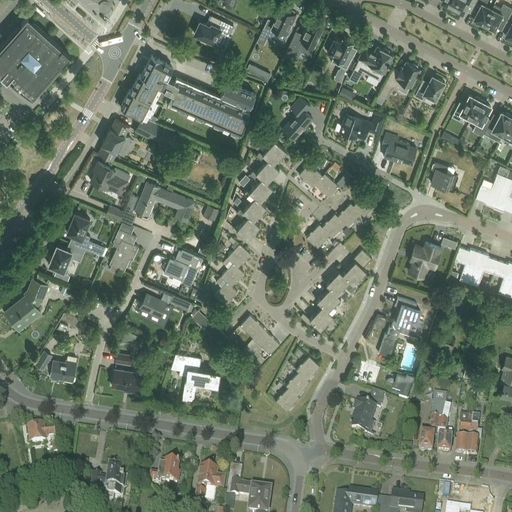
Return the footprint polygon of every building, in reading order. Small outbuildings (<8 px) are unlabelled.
[(111,0),(99,0),(99,1),(99,2),(98,3),(99,3),(99,4),(99,6),(100,6),(100,7),(101,7),(102,8),(103,8),(104,8),(104,12),(105,12),(107,8),(109,7),(111,3),(111,1),(111,0)] [(442,0),(441,1),(447,4),(446,6),(451,8),(455,0),(442,0)] [(455,0),(451,8),(456,11),(457,10),(462,12),(466,6),(469,1),(474,3),(475,0),(455,0)] [(487,0),(475,0),(474,3),(479,6),(473,18),(478,21),(477,22),(483,25),(492,8),(485,4),(487,0)] [(492,8),(483,25),(488,28),(489,26),(494,29),(500,18),(506,20),(511,8),(511,6),(503,2),(501,7),(494,3),(492,8)] [(263,28),(257,40),(264,43),(268,35),(274,37),(278,29),(288,34),(291,28),(289,27),(296,14),(293,13),(294,11),(288,8),(288,10),(281,7),(270,31),(263,28)] [(198,21),(193,33),(200,37),(199,41),(207,44),(209,40),(213,42),(218,31),(227,35),(232,24),(209,14),(205,24),(198,21)] [(28,16),(21,23),(23,24),(21,26),(18,24),(0,44),(0,70),(2,72),(0,74),(7,80),(10,76),(32,96),(41,87),(70,55),(53,40),(54,39),(33,20),(28,16)] [(296,30),(284,55),(295,60),(300,48),(310,53),(323,26),(310,20),(306,27),(303,33),(303,34),(296,30)] [(334,37),(327,51),(333,54),(332,56),(332,57),(331,60),(347,68),(355,52),(349,49),(353,41),(342,35),(340,40),(334,37)] [(363,51),(349,78),(357,82),(362,71),(369,74),(379,79),(383,72),(384,72),(393,54),(389,52),(389,50),(385,48),(383,49),(378,46),(374,52),(372,51),(370,55),(363,51)] [(129,88),(121,105),(142,116),(143,115),(146,117),(162,86),(174,92),(168,105),(193,116),(238,136),(239,135),(242,126),(247,115),(249,111),(242,108),(244,104),(249,106),(249,107),(250,105),(252,100),(253,99),(255,94),(255,93),(254,92),(247,89),(246,89),(240,86),(239,86),(229,81),(226,80),(226,82),(220,95),(177,76),(175,80),(172,78),(167,76),(170,71),(164,67),(167,62),(151,54),(141,74),(139,73),(131,89),(129,88)] [(379,93),(376,100),(382,104),(385,96),(387,97),(392,86),(398,89),(398,88),(406,93),(410,86),(420,68),(418,67),(418,65),(414,63),(412,64),(407,61),(403,68),(401,71),(399,70),(399,71),(393,68),(379,93)] [(250,63),(246,69),(257,74),(260,68),(250,63)] [(445,81),(432,75),(429,82),(423,79),(415,95),(424,100),(427,94),(435,99),(440,91),(441,91),(445,85),(443,85),(445,81)] [(343,86),(339,93),(346,97),(349,90),(343,86)] [(463,113),(471,117),(481,98),(476,95),(475,97),(470,94),(467,100),(466,100),(463,107),(457,104),(451,116),(460,120),(463,113)] [(313,117),(305,111),(311,105),(300,96),(290,106),(296,112),(282,128),(295,138),(313,117)] [(486,103),(486,101),(481,98),(471,117),(477,121),(473,129),(482,134),(483,132),(491,119),(485,116),(488,111),(487,111),(491,105),(486,103)] [(506,112),(505,113),(501,111),(496,121),(491,119),(483,132),(493,138),(497,131),(503,134),(511,116),(511,114),(506,112)] [(349,132),(364,137),(367,129),(378,132),(383,116),(376,113),(373,122),(346,113),(340,131),(349,134),(349,132)] [(175,115),(170,126),(185,133),(190,122),(175,115)] [(142,116),(135,129),(149,136),(156,122),(142,116)] [(511,116),(503,134),(509,137),(505,144),(511,147),(511,116)] [(125,123),(115,118),(110,127),(102,143),(98,152),(107,156),(113,159),(130,125),(125,123)] [(444,130),(441,136),(449,140),(452,134),(444,130)] [(269,146),(263,153),(274,163),(280,156),(286,149),(266,132),(263,135),(272,143),(269,146)] [(416,147),(408,144),(409,142),(398,139),(399,136),(386,132),(386,133),(382,142),(388,144),(384,156),(391,158),(392,156),(411,162),(416,147)] [(179,134),(176,141),(190,147),(193,140),(179,134)] [(257,138),(252,144),(258,149),(263,143),(257,138)] [(259,150),(256,154),(265,162),(262,165),(256,172),(267,182),(273,175),(279,168),(274,163),(263,153),(259,150)] [(319,161),(322,156),(317,153),(314,158),(319,161)] [(334,162),(330,165),(336,170),(340,165),(337,163),(335,160),(334,161),(334,162)] [(453,190),(456,181),(458,175),(447,171),(449,165),(434,160),(431,168),(436,169),(432,182),(453,190)] [(106,188),(107,186),(121,193),(124,186),(127,179),(114,173),(116,170),(100,162),(91,180),(106,188)] [(313,186),(315,183),(323,175),(323,174),(309,162),(299,173),(313,186)] [(481,184),(476,197),(486,201),(485,203),(494,206),(506,175),(509,169),(509,168),(500,165),(491,188),(481,184)] [(253,169),(250,173),(258,181),(256,184),(250,191),(261,201),(267,194),(273,187),(267,182),(256,172),(253,169)] [(506,175),(494,206),(503,210),(504,208),(511,211),(511,189),(511,188),(511,170),(509,169),(506,175)] [(323,175),(315,183),(329,196),(339,185),(325,172),(323,174),(323,175)] [(245,174),(239,181),(243,185),(250,178),(245,174)] [(155,198),(161,200),(162,200),(166,189),(147,181),(139,199),(136,208),(149,214),(155,198)] [(243,210),(254,220),(260,213),(266,206),(261,201),(250,191),(246,188),(243,192),(252,199),(249,203),(243,210)] [(166,189),(162,200),(178,207),(175,215),(186,220),(194,200),(185,197),(166,189)] [(353,205),(361,212),(364,215),(377,201),(366,191),(354,204),(353,205)] [(126,205),(133,208),(138,196),(131,193),(126,205)] [(237,196),(233,201),(237,204),(241,199),(237,196)] [(353,205),(354,204),(351,202),(338,215),(345,223),(348,226),(361,212),(353,205)] [(203,215),(214,219),(219,208),(208,204),(203,215)] [(123,211),(110,205),(107,212),(120,218),(123,211)] [(242,222),(236,229),(247,239),(254,232),(260,225),(254,220),(243,210),(240,207),(237,210),(246,218),(242,222)] [(105,246),(88,239),(90,234),(84,232),(90,218),(75,212),(74,214),(73,213),(70,219),(72,220),(69,225),(70,226),(69,229),(68,228),(67,231),(73,233),(69,241),(85,247),(85,248),(102,254),(105,246)] [(333,236),(345,223),(338,215),(335,212),(322,226),(330,233),(333,236)] [(317,247),(330,233),(322,226),(319,223),(306,237),(317,247)] [(347,226),(343,231),(347,235),(351,230),(347,226)] [(119,242),(110,263),(112,264),(110,268),(117,271),(119,267),(124,269),(130,257),(132,259),(139,245),(133,243),(137,236),(119,228),(114,240),(119,242)] [(234,248),(227,257),(230,260),(233,262),(233,261),(238,266),(250,252),(239,242),(231,235),(228,238),(233,243),(231,245),(234,248)] [(443,236),(441,243),(448,245),(450,239),(443,236)] [(80,259),(85,248),(85,247),(69,241),(66,248),(57,244),(56,247),(57,248),(56,251),(55,250),(52,256),(51,255),(48,261),(50,262),(49,264),(64,270),(70,255),(80,259)] [(434,266),(437,256),(440,246),(426,241),(424,247),(415,244),(412,254),(415,255),(409,271),(419,274),(424,276),(428,264),(434,266)] [(459,279),(469,282),(479,251),(470,247),(469,249),(459,246),(454,260),(464,263),(459,279)] [(180,260),(170,256),(169,257),(170,257),(164,272),(181,279),(180,282),(190,285),(203,257),(182,248),(179,256),(181,256),(180,260)] [(360,256),(369,265),(375,258),(366,249),(360,256)] [(479,251),(469,282),(478,285),(483,269),(493,273),(498,259),(488,256),(489,254),(479,251)] [(228,267),(220,275),(224,278),(226,280),(232,285),(244,271),(238,266),(233,261),(233,262),(230,260),(227,257),(222,262),(226,265),(228,267)] [(343,273),(342,273),(350,280),(351,281),(353,284),(359,277),(360,276),(366,270),(363,267),(355,259),(355,260),(349,266),(343,273)] [(498,292),(507,295),(511,281),(511,261),(509,260),(508,262),(498,259),(493,273),(503,276),(498,292)] [(331,278),(326,283),(330,287),(330,286),(337,293),(342,289),(343,287),(349,281),(350,280),(342,273),(343,273),(339,269),(338,270),(331,278)] [(222,285),(214,294),(225,304),(238,290),(232,285),(226,280),(224,278),(220,275),(216,280),(219,283),(222,285)] [(27,322),(35,316),(40,311),(29,297),(35,291),(38,292),(42,282),(32,278),(28,290),(25,292),(26,294),(5,311),(17,326),(25,319),(27,322)] [(94,280),(90,289),(97,292),(101,283),(94,280)] [(483,280),(481,287),(487,289),(489,282),(483,280)] [(208,281),(204,285),(209,290),(212,285),(208,281)] [(351,281),(346,286),(352,291),(356,287),(353,284),(351,281)] [(193,286),(189,296),(193,298),(197,288),(193,286)] [(319,298),(317,300),(322,305),(328,310),(330,308),(334,303),(338,300),(341,296),(339,295),(337,293),(330,286),(330,287),(327,290),(319,298)] [(146,292),(140,306),(141,307),(140,311),(140,313),(145,316),(148,315),(150,311),(160,316),(167,302),(146,292)] [(188,309),(191,302),(191,301),(173,294),(170,302),(188,309)] [(388,359),(394,342),(396,336),(398,337),(400,331),(418,337),(423,321),(417,319),(421,308),(414,306),(415,302),(407,299),(398,296),(395,304),(401,306),(400,311),(399,311),(396,319),(394,318),(391,325),(390,325),(387,333),(385,332),(383,339),(389,341),(383,357),(388,359)] [(303,312),(300,315),(310,325),(313,321),(320,328),(327,321),(328,320),(333,315),(331,312),(328,310),(322,305),(317,310),(310,318),(303,312)] [(265,328),(250,313),(240,324),(253,337),(254,339),(265,328)] [(137,334),(122,327),(121,334),(123,334),(122,340),(135,338),(137,334)] [(267,329),(265,328),(254,339),(270,353),(280,342),(266,330),(267,329)] [(231,339),(228,337),(227,335),(223,340),(227,344),(231,339)] [(233,338),(229,343),(234,347),(238,343),(233,338)] [(454,354),(457,347),(447,343),(444,350),(454,354)] [(73,380),(76,363),(76,359),(76,356),(67,354),(67,358),(65,358),(65,360),(52,358),(52,359),(50,357),(52,354),(44,350),(41,355),(36,363),(43,368),(43,367),(51,372),(50,375),(52,376),(52,378),(58,379),(59,377),(73,380)] [(116,361),(129,363),(131,363),(133,355),(117,353),(116,361)] [(199,368),(201,357),(176,353),(171,367),(187,370),(182,398),(193,401),(197,382),(218,386),(220,372),(199,368)] [(320,365),(309,355),(296,369),(299,371),(299,370),(308,378),(320,365)] [(511,397),(511,358),(504,356),(500,369),(503,370),(499,382),(506,384),(505,384),(504,384),(501,394),(511,397)] [(456,362),(453,373),(461,374),(463,363),(456,362)] [(143,384),(142,384),(144,373),(115,368),(112,385),(130,388),(130,390),(141,392),(142,386),(142,387),(143,384)] [(465,368),(463,375),(477,378),(479,371),(465,368)] [(310,380),(308,378),(299,370),(299,371),(286,384),(288,386),(289,386),(297,394),(310,380)] [(481,382),(491,384),(493,374),(483,372),(481,382)] [(397,373),(391,392),(399,394),(398,398),(406,400),(414,375),(406,373),(405,376),(397,373)] [(300,396),(297,394),(289,386),(288,386),(276,400),(287,410),(300,396)] [(366,434),(375,407),(379,409),(384,395),(371,390),(366,404),(356,401),(353,410),(355,411),(349,426),(348,428),(351,429),(351,428),(366,434)] [(429,423),(428,423),(427,433),(420,432),(418,450),(419,450),(420,452),(423,452),(424,451),(431,452),(432,437),(435,437),(437,417),(440,418),(444,404),(444,405),(445,396),(433,394),(430,417),(429,423)] [(449,454),(450,444),(451,438),(451,437),(450,437),(451,431),(445,430),(446,422),(449,406),(444,405),(444,404),(440,418),(437,417),(435,437),(438,438),(436,452),(449,454)] [(454,454),(465,455),(469,417),(468,417),(468,416),(460,415),(459,423),(461,423),(460,432),(462,432),(461,438),(456,437),(454,454)] [(471,417),(469,417),(465,455),(476,456),(478,442),(479,442),(480,432),(476,432),(478,416),(471,415),(471,417)] [(28,427),(29,437),(29,442),(45,440),(44,439),(47,438),(46,436),(53,435),(52,428),(43,429),(43,425),(28,427)] [(53,453),(59,452),(60,452),(58,445),(58,443),(51,444),(53,453)] [(150,473),(149,480),(152,484),(160,485),(161,482),(170,483),(170,482),(176,483),(178,473),(176,473),(178,463),(162,461),(161,467),(160,466),(158,475),(150,473)] [(92,474),(91,484),(90,487),(97,488),(96,491),(105,493),(104,500),(112,501),(112,496),(119,497),(121,488),(123,478),(119,477),(121,468),(117,468),(117,464),(110,463),(107,479),(99,478),(100,475),(92,474)] [(198,477),(195,498),(203,499),(203,500),(213,502),(215,490),(223,491),(225,477),(216,475),(217,470),(200,467),(198,477)] [(230,491),(230,494),(233,495),(237,495),(238,494),(250,496),(248,511),(247,511),(266,511),(270,489),(260,488),(260,486),(239,483),(240,482),(231,481),(230,491)] [(375,509),(376,504),(377,494),(352,490),(351,496),(337,493),(333,511),(344,511),(345,511),(349,511),(350,506),(375,509)] [(420,511),(422,498),(408,497),(409,494),(392,492),(391,500),(377,498),(376,509),(375,511),(398,511),(398,510),(405,511),(404,511),(420,511)] [(224,505),(224,511),(232,511),(233,501),(232,501),(225,500),(224,505)] [(14,505),(15,511),(22,511),(27,511),(24,502),(14,505)] [(185,502),(184,510),(183,511),(192,511),(193,504),(185,502)] [(469,511),(464,511),(465,505),(446,502),(443,511),(469,511)]
